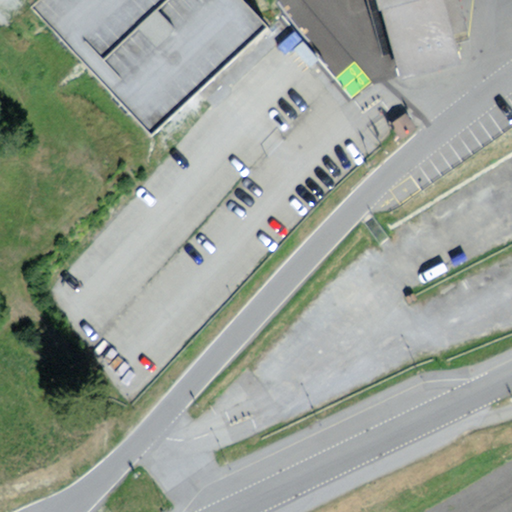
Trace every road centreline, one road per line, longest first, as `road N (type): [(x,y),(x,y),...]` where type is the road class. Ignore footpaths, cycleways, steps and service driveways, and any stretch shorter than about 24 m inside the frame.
road 1 (unclassified): [(61,511),(129,455),(378,184),(511,76)]
road 2 (tertiary): [(239,511),(511,378)]
